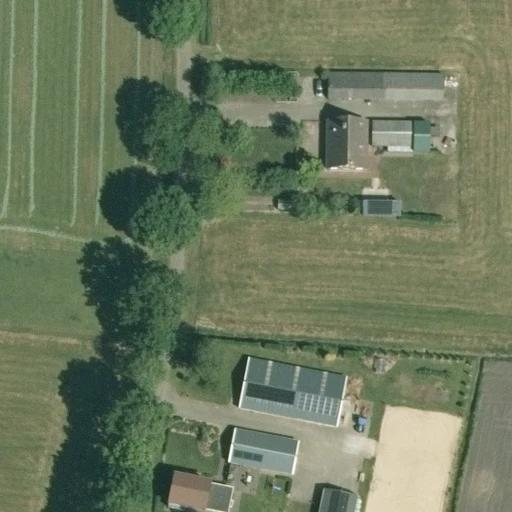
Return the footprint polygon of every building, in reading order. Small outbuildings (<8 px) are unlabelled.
[(444,104),(444,95),(445,77),(328,76),(328,101),(444,104)] [(423,153),(423,179),(448,178),(446,117),(434,118),(434,129),(421,129),(422,153),(423,153)] [(329,124),(328,171),(366,172),(368,125),(329,124)] [(414,150),(414,124),(389,125),(388,150),(414,150)] [(395,170),(394,197),(444,199),(444,183),(418,183),(418,171),(395,170)] [(336,429),(345,380),(251,362),(242,411),(336,429)] [(236,433),(229,466),(292,478),(299,444),(236,433)] [(210,486),(173,478),(169,501),(170,501),(169,505),(189,509),(190,505),(205,508),(226,511),(227,511),(229,509),(231,510),(231,509),(229,508),(232,491),(222,489),(221,491),(214,490),(215,488),(210,486)]
